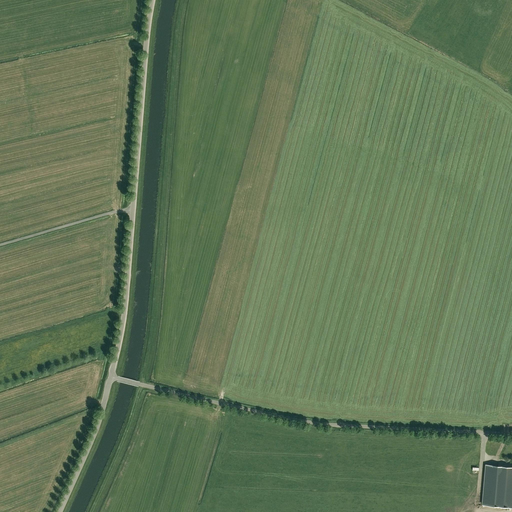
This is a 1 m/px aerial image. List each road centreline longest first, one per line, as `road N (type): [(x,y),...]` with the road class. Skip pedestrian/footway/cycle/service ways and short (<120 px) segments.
road 1 (track): [(91,511),(141,384),(153,322),(181,0)]
road 2 (unclassified): [(511,433),(306,423),(110,376)]
road 3 (tertiary): [(110,376),(121,338),(151,0)]
road 4 (tertiary): [(58,511),(110,376)]
road 5 (unknown): [(0,246),(131,207)]
